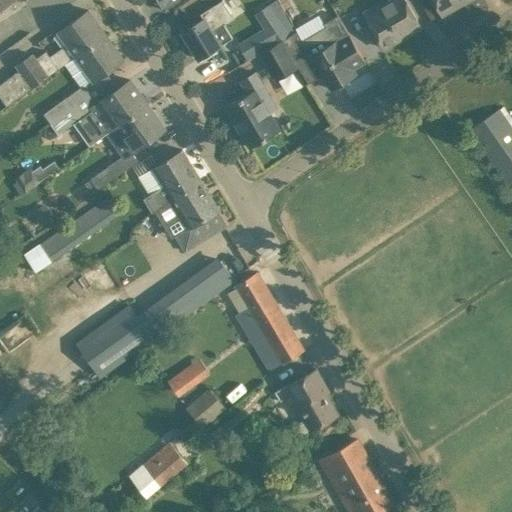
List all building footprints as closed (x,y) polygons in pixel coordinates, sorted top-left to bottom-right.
[(0,0),(0,21),(29,4),(29,0),(0,0)] [(233,37),(225,24),(234,18),(222,0),(202,13),(204,17),(182,31),(199,58),(233,37)] [(406,0),(382,0),(363,11),(385,47),(405,36),(402,30),(419,20),(406,0)] [(434,0),(442,14),(459,4),(457,0),(434,0)] [(255,13),(273,40),(274,39),(287,31),(288,30),(270,3),(255,13)] [(76,54),(107,35),(105,33),(104,34),(99,26),(100,25),(89,9),(57,32),(66,44),(50,56),(46,50),(37,57),(33,52),(16,65),(19,70),(0,83),(0,95),(7,106),(74,56),(76,54)] [(309,51),(323,75),(331,88),(356,73),(353,68),(366,61),(350,34),(338,14),(324,23),(326,26),(316,32),(315,30),(312,32),(313,34),(303,40),(297,31),(283,39),(295,60),(296,59),(309,51)] [(107,35),(76,54),(74,56),(93,81),(124,59),(113,43),(112,44),(106,36),(107,35)] [(298,67),(297,67),(299,65),(296,59),(295,60),(283,39),(261,52),(277,79),(298,67)] [(277,108),(255,71),(241,79),(249,92),(226,105),(251,146),(280,129),(270,112),(277,108)] [(373,72),(345,82),(349,93),(377,83),(373,72)] [(89,110),(106,133),(117,124),(147,105),(148,106),(149,105),(147,102),(146,103),(141,95),(142,95),(130,79),(97,102),(91,94),(50,122),(59,133),(89,110)] [(84,84),(81,86),(60,102),(44,113),(50,122),(91,94),(84,84)] [(99,189),(108,182),(138,160),(132,152),(166,128),(154,113),(153,113),(148,106),(147,105),(117,124),(106,133),(110,139),(122,156),(91,178),(99,189)] [(511,190),(511,125),(511,124),(500,108),(469,128),(511,190)] [(152,212),(158,208),(158,209),(171,201),(170,198),(200,178),(182,149),(152,167),(154,170),(143,178),(152,192),(144,198),(152,212)] [(25,191),(41,181),(32,167),(16,177),(25,191)] [(175,235),(184,251),(228,224),(219,210),(220,209),(200,178),(170,198),(171,201),(158,209),(159,210),(154,218),(159,226),(168,221),(177,234),(175,235)] [(54,260),(118,214),(106,197),(24,255),(35,270),(52,258),(54,260)] [(34,211),(43,224),(55,215),(45,202),(34,211)] [(248,306),(236,314),(269,370),(304,348),(258,271),(236,286),(248,306)] [(155,336),(143,320),(130,303),(76,342),(101,376),(155,336)] [(199,357),(168,379),(179,394),(210,372),(199,357)] [(295,409),(302,420),(296,423),(302,435),(339,413),(327,392),(330,390),(316,367),(286,385),(298,407),(295,409)] [(210,387),(187,406),(203,426),(227,408),(210,387)] [(358,438),(324,459),(333,475),(336,473),(354,506),(350,508),(352,511),(375,511),(394,501),(358,438)] [(188,462),(170,440),(143,463),(160,484),(188,462)]
